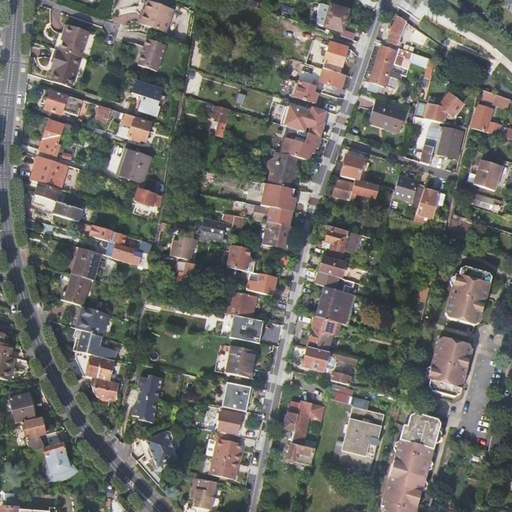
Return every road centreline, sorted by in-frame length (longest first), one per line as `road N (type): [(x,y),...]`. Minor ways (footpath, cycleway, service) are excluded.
road 1 (tertiary): [(160,511),(76,416),(27,314),(1,185),(15,0)]
road 2 (residential): [(336,138),(314,207),(252,511)]
road 3 (residential): [(387,0),(336,138)]
road 4 (residential): [(336,138),(457,178)]
